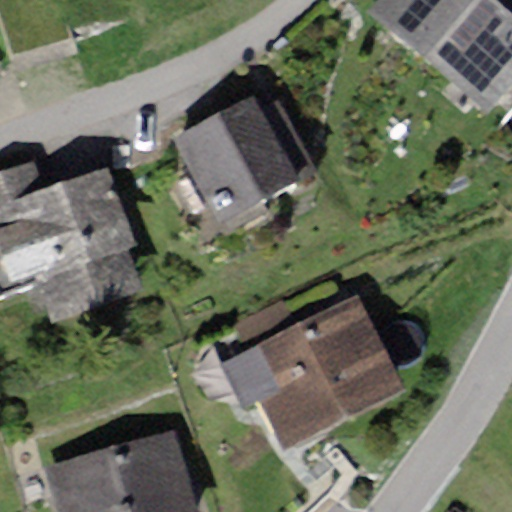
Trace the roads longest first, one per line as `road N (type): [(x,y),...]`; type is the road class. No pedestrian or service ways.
road 1 (residential): [(300,0),(192,68),(0,139)]
road 2 (residential): [(511,332),(396,511)]
